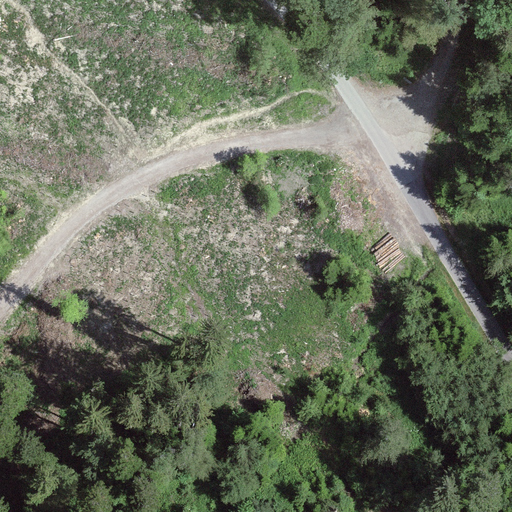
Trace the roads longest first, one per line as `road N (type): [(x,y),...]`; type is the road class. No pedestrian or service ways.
road 1 (unclassified): [(511,361),(352,97),(269,0)]
road 2 (track): [(0,327),(149,174),(352,97)]
road 3 (track): [(397,167),(438,79),(459,0)]
